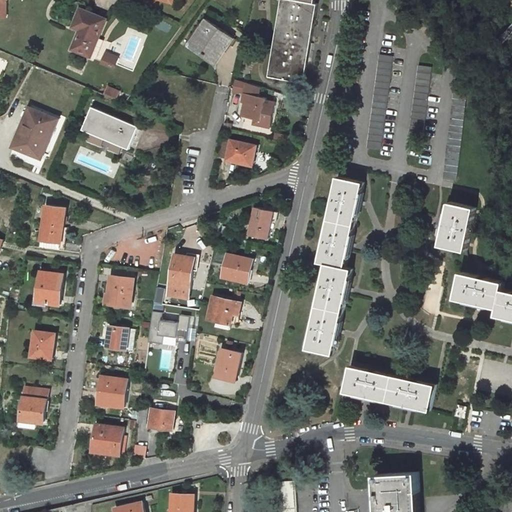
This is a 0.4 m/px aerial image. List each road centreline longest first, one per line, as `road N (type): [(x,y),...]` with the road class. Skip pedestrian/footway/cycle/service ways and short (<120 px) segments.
road 1 (residential): [(55,492),(94,244),(308,171)]
road 2 (residential): [(308,171),(242,451)]
road 3 (residential): [(242,451),(374,430),(511,453)]
road 4 (unclassified): [(242,451),(55,492)]
road 5 (residential): [(342,0),(308,171)]
